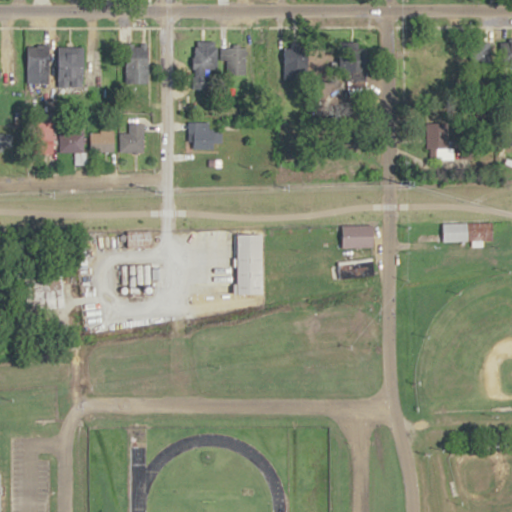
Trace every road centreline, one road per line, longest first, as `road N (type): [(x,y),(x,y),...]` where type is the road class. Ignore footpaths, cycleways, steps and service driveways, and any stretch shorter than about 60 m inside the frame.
road 1 (residential): [(407,511),(390,406),(385,0)]
road 2 (residential): [(0,10),(511,9)]
road 3 (residential): [(163,0),(165,202)]
road 4 (residential): [(0,184),(164,179)]
